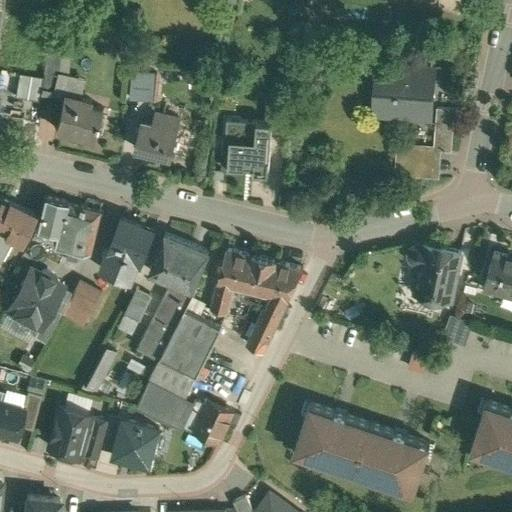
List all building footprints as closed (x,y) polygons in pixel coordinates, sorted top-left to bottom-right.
[(60,44),(46,43),(42,90),(56,91),(60,44)] [(431,69),(384,66),(380,111),(427,115),(431,69)] [(156,98),(156,69),(131,69),(131,98),(156,98)] [(93,99),(64,93),(56,127),(97,137),(101,122),(102,122),(102,119),(101,119),(104,107),(92,104),(93,99)] [(267,96),(265,124),(272,124),(271,135),(285,136),(288,102),(267,96)] [(181,116),(156,110),(154,122),(143,120),(136,146),(172,155),(181,116)] [(252,139),(253,123),(226,120),(224,137),(252,139)] [(224,137),(221,170),(253,173),(253,177),(267,178),(271,135),(272,124),(265,124),(253,123),(252,139),(224,137)] [(433,147),(403,145),(401,168),(431,171),(433,147)] [(0,215),(8,198),(0,194),(0,215)] [(101,210),(67,201),(67,200),(45,194),(37,224),(57,229),(55,239),(92,247),(101,210)] [(36,211),(9,198),(8,198),(0,215),(0,260),(1,261),(13,236),(22,240),(36,211)] [(155,228),(122,215),(110,247),(111,247),(103,266),(131,277),(139,258),(143,260),(155,228)] [(209,248),(167,231),(152,268),(173,277),(194,286),(195,284),(209,248)] [(463,249),(426,242),(425,244),(420,242),(417,243),(416,243),(414,244),(413,245),(411,247),(411,249),(410,252),(411,254),(412,257),(414,259),(416,260),(421,261),(415,291),(453,298),(463,249)] [(254,250),(253,253),(228,246),(213,306),(228,310),(234,285),(273,293),(268,304),(266,303),(248,339),(264,347),(304,264),(278,258),(278,256),(254,250)] [(511,254),(495,250),(485,287),(511,293),(511,254)] [(42,272),(30,265),(8,306),(17,311),(17,312),(19,319),(25,322),(31,320),(32,319),(40,323),(41,324),(52,305),(63,284),(52,277),(53,275),(42,270),(42,272)] [(103,288),(81,276),(69,297),(91,309),(103,288)] [(173,277),(139,344),(161,355),(162,353),(186,306),(197,285),(195,284),(194,286),(173,277)] [(153,292),(138,285),(126,310),(140,317),(153,292)] [(62,310),(52,305),(41,324),(40,323),(35,334),(45,340),(62,310)] [(222,324),(186,306),(162,353),(198,371),(222,324)] [(474,321),(451,312),(443,334),(466,342),(474,321)] [(118,350),(107,344),(87,382),(98,388),(118,350)] [(431,354),(414,349),(408,366),(425,372),(431,354)] [(33,358),(23,352),(17,363),(27,369),(33,358)] [(186,393),(195,374),(160,357),(151,376),(186,393)] [(47,376),(33,372),(29,388),(43,392),(47,376)] [(186,393),(151,376),(138,402),(194,429),(200,417),(190,412),(197,398),(186,393)] [(28,388),(23,406),(24,407),(20,423),(33,427),(43,392),(29,388),(28,388)] [(200,417),(194,429),(220,440),(235,408),(210,396),(200,417)] [(511,405),(488,398),(473,442),(492,448),(490,453),(511,459),(511,405)] [(23,406),(0,400),(0,430),(17,435),(20,423),(24,407),(23,406)] [(371,420),(311,400),(296,443),(315,450),(314,454),(355,468),(357,464),(371,420)] [(95,413),(60,403),(50,444),(84,453),(95,415),(95,413)] [(110,419),(103,446),(114,449),(123,416),(124,414),(112,411),(110,419)] [(110,419),(95,415),(85,449),(101,454),(103,446),(110,419)] [(160,426),(123,416),(114,449),(116,449),(115,452),(151,461),(160,426)] [(431,440),(371,420),(357,464),(375,470),(373,474),(396,482),(398,477),(417,484),(431,440)] [(301,511),(271,490),(256,511),(255,511),(301,511)] [(59,511),(61,496),(28,493),(26,511),(59,511)] [(255,511),(256,511),(247,493),(234,499),(238,507),(240,511),(255,511)]
